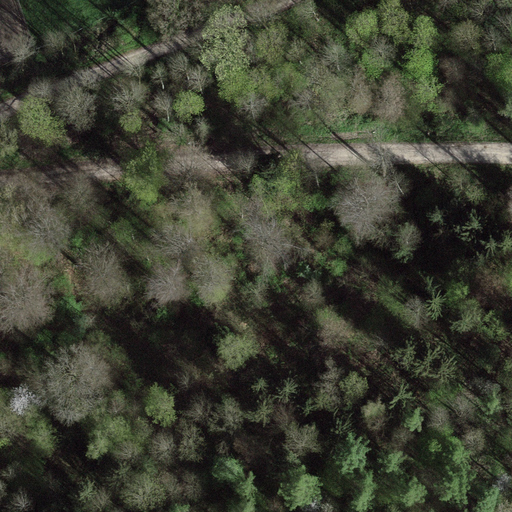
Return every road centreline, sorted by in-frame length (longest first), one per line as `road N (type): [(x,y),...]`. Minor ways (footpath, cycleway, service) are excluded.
road 1 (track): [(0,184),(194,162),(511,153)]
road 2 (track): [(0,116),(284,0)]
